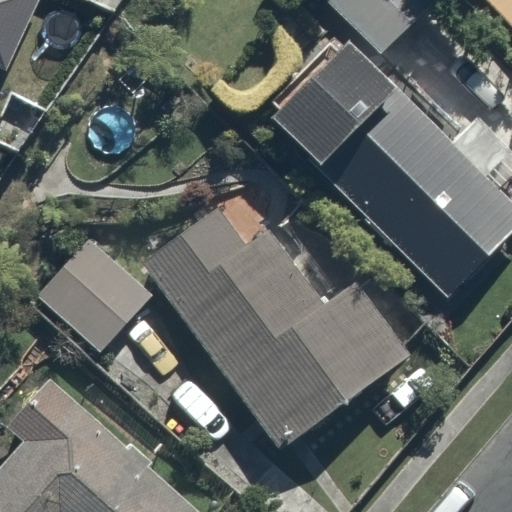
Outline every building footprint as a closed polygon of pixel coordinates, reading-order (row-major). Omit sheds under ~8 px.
[(0,0),(0,65),(1,66),(31,0),(0,0)] [(422,0),(326,0),(385,50),(426,2),(422,0)] [(497,253),(511,235),(511,182),(501,173),(511,160),(511,140),(476,108),(455,132),(348,39),(280,117),(333,163),(359,132),(497,253)] [(252,242),(226,206),(148,262),(283,452),(412,360),(357,282),(329,302),(274,226),(252,242)] [(154,290),(90,238),(46,293),(110,345),(154,290)] [(221,511),(49,376),(14,420),(31,434),(0,473),(0,511),(221,511)]
